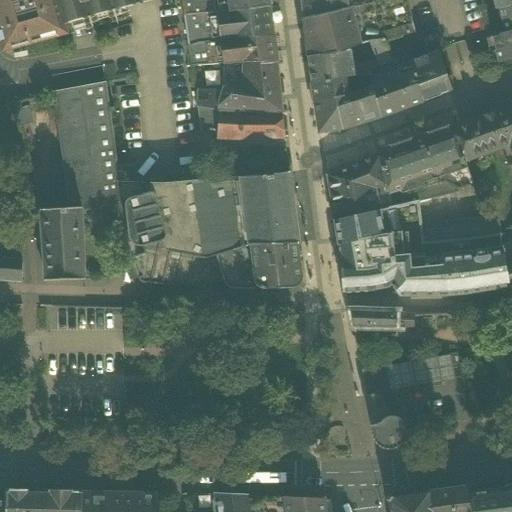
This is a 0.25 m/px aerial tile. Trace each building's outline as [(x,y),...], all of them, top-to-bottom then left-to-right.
[(0,0),(0,41),(3,52),(69,34),(65,20),(127,3),(135,0),(0,0)] [(128,7),(153,0),(135,0),(127,3),(65,20),(69,34),(131,17),(128,7)] [(181,0),(184,17),(198,16),(208,15),(215,14),(213,0),(181,0)] [(213,0),(215,14),(217,13),(230,12),(228,0),(213,0)] [(228,0),(230,12),(231,12),(270,7),(268,0),(228,0)] [(302,0),(304,19),(351,8),(350,0),(302,0)] [(376,9),(381,27),(411,20),(406,0),(385,0),(375,2),(376,9)] [(511,0),(497,0),(500,8),(497,8),(506,34),(506,35),(511,33),(511,0)] [(230,12),(217,13),(221,41),(233,39),(274,37),(272,23),(270,7),(231,12),(230,12)] [(353,14),(351,8),(304,19),(309,59),(350,51),(350,50),(360,46),(360,45),(353,14)] [(353,14),(360,45),(369,42),(370,41),(384,40),(385,40),(386,42),(402,37),(415,33),(411,20),(381,27),(376,9),(353,14)] [(198,16),(184,17),(189,47),(199,43),(221,41),(217,13),(215,14),(208,15),(198,16)] [(492,37),(499,64),(511,60),(511,33),(506,35),(506,34),(492,37)] [(199,43),(189,47),(192,66),(223,65),(244,63),(277,64),(274,37),(233,39),(221,41),(199,43)] [(371,76),(372,85),(378,83),(398,76),(397,73),(384,40),(370,41),(369,42),(377,62),(368,63),(370,71),(371,71),(371,76)] [(353,66),(350,51),(309,59),(312,84),(346,78),(354,77),(353,66)] [(411,68),(424,101),(452,91),(446,74),(438,53),(409,63),(410,68),(411,68)] [(199,94),(197,108),(221,112),(221,110),(283,115),(279,77),(277,64),(244,63),(223,65),(224,89),(222,98),(199,94)] [(353,66),(354,77),(360,75),(363,77),(365,76),(371,76),(371,71),(370,71),(368,63),(353,66)] [(372,85),(373,89),(381,118),(409,108),(423,103),(424,102),(424,101),(411,68),(410,68),(397,73),(398,76),(378,83),(372,85)] [(315,103),(317,103),(349,97),(349,96),(348,91),(346,78),(312,84),(312,85),(315,103)] [(118,205),(118,190),(118,183),(116,161),(108,97),(106,83),(54,93),(54,94),(69,204),(81,202),(82,208),(82,212),(98,209),(98,208),(118,205)] [(337,132),(381,118),(373,89),(353,95),(349,97),(317,103),(315,103),(319,134),(320,136),(337,132)] [(509,147),(511,154),(511,106),(454,127),(453,127),(465,162),(465,161),(465,162),(466,162),(467,162),(509,147)] [(201,133),(219,133),(221,112),(197,108),(201,133)] [(285,139),(283,115),(221,110),(221,112),(219,133),(218,140),(243,140),(285,139)] [(386,151),(380,153),(387,187),(376,189),(380,211),(392,208),(389,195),(400,192),(401,194),(416,189),(416,187),(415,183),(421,181),(422,184),(456,172),(468,168),(467,162),(466,162),(465,162),(465,161),(465,162),(453,127),(454,127),(453,125),(423,136),(424,138),(424,139),(417,141),(416,140),(416,138),(385,148),(386,151)] [(334,222),(380,211),(376,189),(387,187),(380,153),(327,176),(334,222)] [(454,181),(457,190),(474,184),(468,168),(456,172),(459,179),(454,181)] [(260,289),(263,290),(266,290),(292,289),(295,289),(299,287),(301,284),(303,281),(303,277),(301,259),(299,245),(290,175),(241,179),(250,245),(251,245),(255,282),(256,283),(257,286),(258,287),(260,289)] [(145,184),(130,184),(118,183),(118,190),(118,205),(118,251),(118,253),(119,255),(121,258),(123,259),(126,260),(129,261),(132,260),(147,254),(154,273),(138,279),(139,281),(141,283),(144,285),(197,288),(223,281),(225,284),(227,287),(230,289),(233,290),(252,291),(253,290),(255,290),(257,289),(258,287),(257,286),(256,283),(255,282),(251,245),(250,245),(241,179),(218,181),(207,181),(167,185),(145,185),(145,184)] [(389,195),(392,208),(418,202),(458,193),(457,190),(454,181),(416,189),(401,194),(400,192),(389,195)] [(489,248),(503,246),(500,235),(468,239),(423,244),(421,224),(418,202),(392,208),(380,211),(385,234),(401,233),(403,256),(409,255),(410,261),(424,259),(424,257),(443,256),(443,253),(472,250),(473,257),(489,255),(489,248)] [(41,211),(46,281),(85,281),(85,253),(82,212),(82,208),(41,211)] [(338,245),(385,234),(380,211),(334,222),(338,245)] [(421,224),(423,244),(468,239),(500,235),(496,214),(484,216),(421,224)] [(374,259),(403,256),(401,233),(385,234),(338,245),(342,266),(342,271),(374,268),(374,259)] [(374,268),(342,271),(343,293),(375,291),(387,288),(392,285),(401,297),(438,297),(465,294),(511,286),(511,266),(507,267),(504,255),(503,246),(489,248),(489,255),(473,257),(472,250),(443,253),(443,256),(424,257),(424,259),(410,261),(409,255),(403,256),(374,259),(374,268)] [(132,260),(138,279),(154,273),(147,254),(132,260)] [(0,281),(22,283),(22,260),(0,258),(0,281)] [(56,309),(57,326),(82,325),(82,322),(92,322),(91,308),(56,309)] [(358,327),(414,328),(414,317),(414,315),(397,314),(352,313),(354,327),(358,327)] [(450,355),(386,367),(393,390),(454,379),(450,355)] [(393,391),(393,390),(386,367),(364,371),(369,396),(393,391)] [(372,427),(374,438),(377,444),(382,447),(388,449),(393,449),(400,447),(404,442),(407,436),(407,428),(404,422),(397,418),(390,418),(386,409),(398,404),(393,391),(369,396),(366,396),(372,427)] [(404,422),(407,428),(415,427),(398,404),(386,409),(390,418),(397,418),(404,422)] [(511,511),(511,484),(504,486),(505,487),(471,492),(473,511),(511,511)] [(470,486),(430,491),(394,496),(390,502),(391,511),(473,511),(471,492),(470,486)] [(49,511),(50,491),(8,490),(8,501),(7,511),(49,511)] [(81,511),(82,492),(50,491),(49,511),(81,511)] [(81,511),(159,511),(160,494),(155,494),(151,494),(149,493),(82,492),(81,511)] [(248,511),(246,496),(217,495),(216,495),(216,497),(216,498),(213,502),(214,511),(248,511)] [(246,496),(248,511),(287,511),(285,498),(246,496)] [(285,498),(287,511),(325,511),(324,500),(285,498)]
